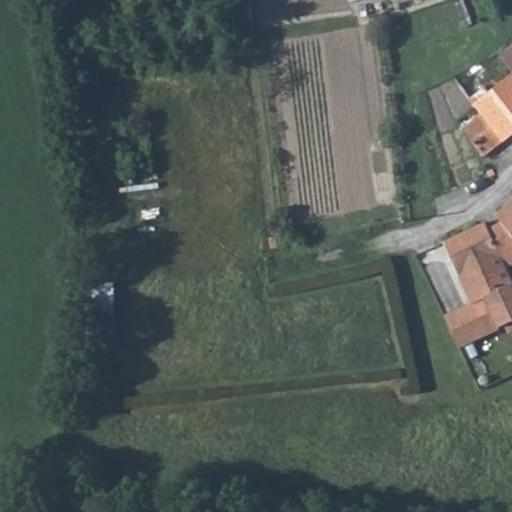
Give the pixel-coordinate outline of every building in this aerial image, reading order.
[(511,80),(511,71),(499,55),(476,67),(495,95),(511,80)] [(511,80),(495,95),(501,103),(511,114),(511,80)] [(511,114),(501,103),(481,117),(500,144),(511,134),(511,114)] [(500,144),(481,117),(464,129),(485,157),(500,144)] [(511,203),(498,218),(511,233),(511,203)] [(487,226),(444,245),(464,289),(508,271),(487,226)] [(498,329),(511,322),(511,280),(508,271),(464,289),(471,307),(485,301),(498,329)] [(117,281),(91,280),(90,332),(115,333),(117,281)]
